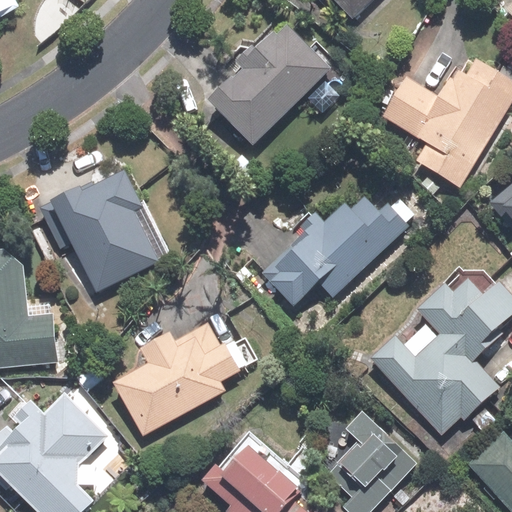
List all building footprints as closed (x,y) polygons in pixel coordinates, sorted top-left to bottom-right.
[(0,0),(0,21),(19,10),(15,3),(19,0),(0,0)] [(329,0),(356,25),(379,0),(329,0)] [(257,147),(339,70),(340,68),(318,45),(312,50),(286,23),(242,64),(248,71),(215,102),(257,147)] [(465,191),(511,112),(511,76),(483,59),(465,89),(455,83),(444,100),(410,79),(385,122),(428,148),(419,163),(465,191)] [(259,173),(239,152),(227,164),(246,185),(259,173)] [(131,170),(39,210),(60,259),(77,251),(95,293),(160,265),(138,214),(148,209),(131,170)] [(511,190),(497,204),(511,221),(511,190)] [(329,228),(320,219),(264,275),(300,311),(324,288),(337,301),(410,228),(391,209),(382,217),(368,203),(353,218),(346,211),(329,228)] [(0,372),(61,368),(57,312),(29,314),(26,269),(15,270),(14,252),(0,253),(0,372)] [(399,339),(373,365),(446,439),(464,422),(468,426),(503,391),(478,366),(494,350),(488,344),(511,320),(511,296),(500,285),(484,300),(468,284),(453,298),(445,289),(419,315),(431,326),(409,348),(399,339)] [(152,368),(118,386),(147,441),(228,398),(221,385),(254,368),(240,342),(220,353),(208,329),(181,344),(176,335),(144,352),(152,368)] [(0,435),(0,488),(10,499),(18,492),(36,511),(92,511),(98,507),(80,488),(81,466),(110,438),(70,396),(48,417),(34,403),(0,435)] [(423,465),(367,411),(348,431),(361,444),(342,464),(366,488),(346,509),(349,511),(382,511),(395,500),(407,511),(419,500),(403,485),(423,465)] [(511,511),(511,447),(501,436),(469,467),(511,511)] [(216,472),(205,485),(237,511),(300,511),(293,506),(302,496),(251,453),(227,481),(216,472)]
